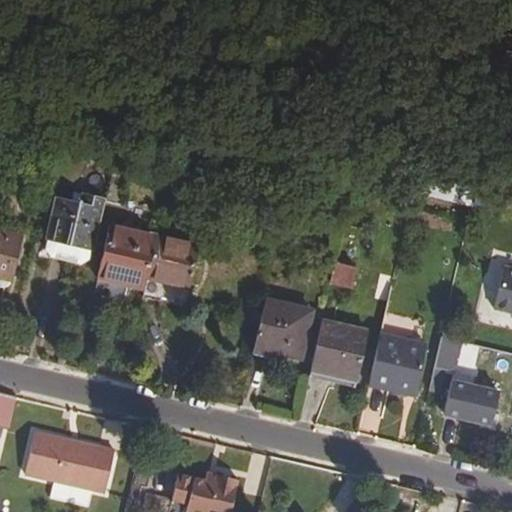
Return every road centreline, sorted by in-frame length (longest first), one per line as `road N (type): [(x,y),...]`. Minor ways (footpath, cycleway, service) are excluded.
road 1 (track): [(17,0),(213,25),(232,37),(238,59),(297,128),(448,143),(499,163),(511,160)]
road 2 (residential): [(0,373),(511,493)]
